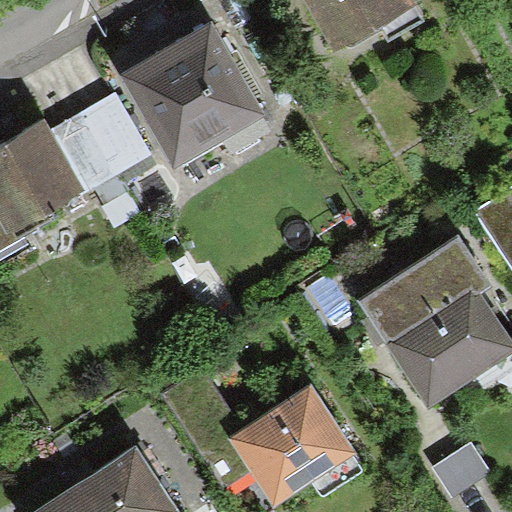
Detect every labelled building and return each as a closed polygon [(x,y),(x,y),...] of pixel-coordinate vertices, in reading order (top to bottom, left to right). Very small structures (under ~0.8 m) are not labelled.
[(407,16),(397,0),(292,0),(329,62),(407,16)] [(257,128),(201,34),(110,87),(167,182),(257,128)] [(78,203),(31,124),(0,142),(0,230),(8,244),(78,203)] [(511,188),(479,210),(511,263),(511,188)] [(503,353),(463,286),(375,338),(415,405),(503,353)] [(347,461),(305,391),(223,439),(264,509),(347,461)] [(157,511),(121,450),(16,511),(157,511)]
